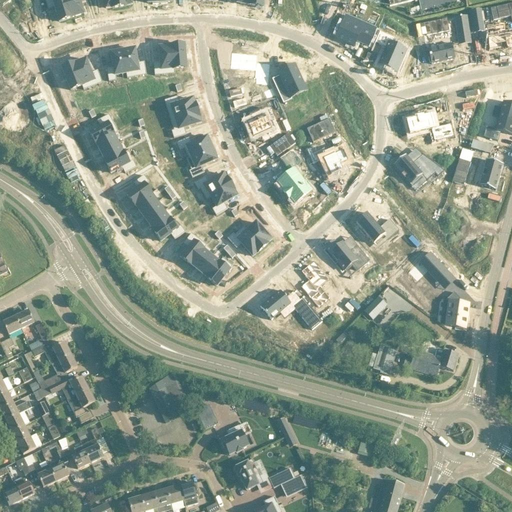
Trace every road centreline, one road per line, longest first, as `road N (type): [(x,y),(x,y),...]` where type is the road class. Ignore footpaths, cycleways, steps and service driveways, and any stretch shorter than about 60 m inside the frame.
road 1 (residential): [(302,247),(222,311),(185,293),(104,207),(26,52)]
road 2 (residential): [(201,18),(224,135),(302,247)]
road 3 (residential): [(147,458),(46,279)]
road 4 (residential): [(201,18),(301,38),(334,56),(378,100)]
road 5 (tertiary): [(372,405),(188,356)]
road 6 (residential): [(26,52),(100,28),(201,18)]
road 7 (residential): [(378,100),(371,172),(302,247)]
road 8 (tertiary): [(476,374),(511,215)]
road 9 (tertiary): [(72,264),(125,332),(188,356)]
road 10 (tertiary): [(188,356),(120,310),(84,257)]
road 11 (residential): [(378,100),(511,68)]
road 12 (residential): [(34,511),(147,458)]
